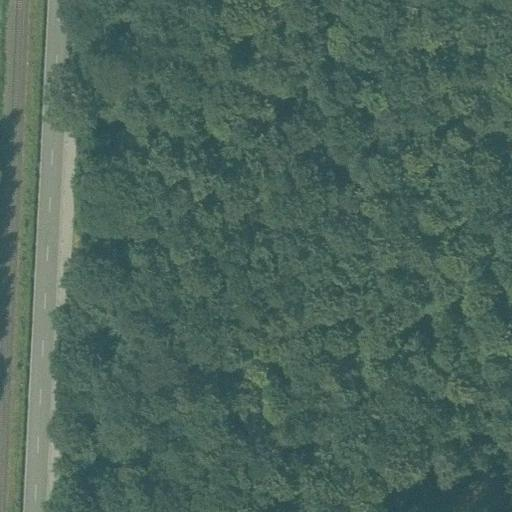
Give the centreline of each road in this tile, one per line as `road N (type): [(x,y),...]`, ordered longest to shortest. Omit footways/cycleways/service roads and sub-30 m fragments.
road 1 (track): [(121,0),(95,511)]
road 2 (tertiary): [(34,511),(58,0)]
